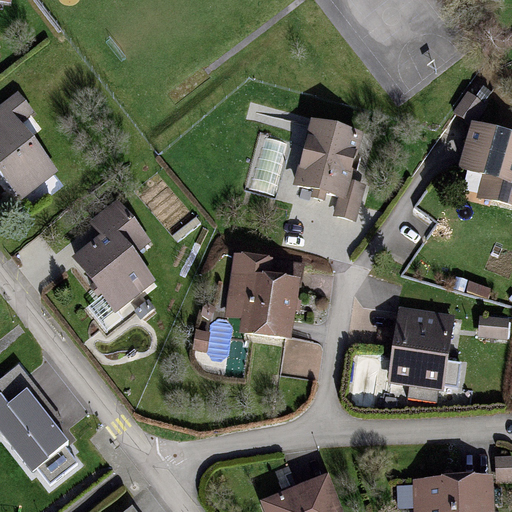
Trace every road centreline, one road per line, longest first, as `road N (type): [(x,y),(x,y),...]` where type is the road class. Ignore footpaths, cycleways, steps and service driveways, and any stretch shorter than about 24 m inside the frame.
road 1 (trunk): [(227,0),(309,511)]
road 2 (residential): [(188,511),(0,271)]
